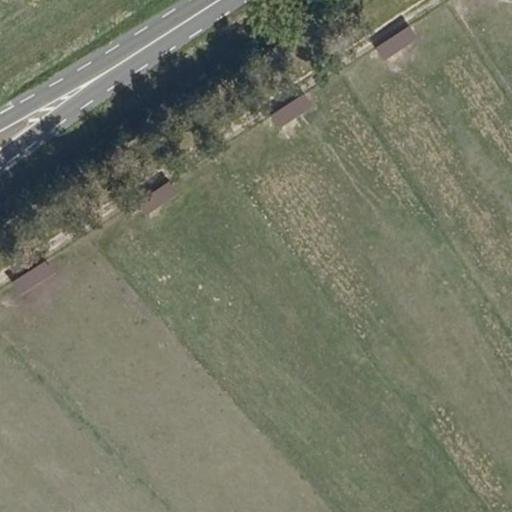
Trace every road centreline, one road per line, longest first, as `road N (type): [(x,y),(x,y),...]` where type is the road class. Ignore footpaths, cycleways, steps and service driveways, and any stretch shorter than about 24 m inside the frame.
road 1 (track): [(0,272),(422,0)]
road 2 (primary): [(0,157),(204,10)]
road 3 (primary): [(204,10),(0,126)]
